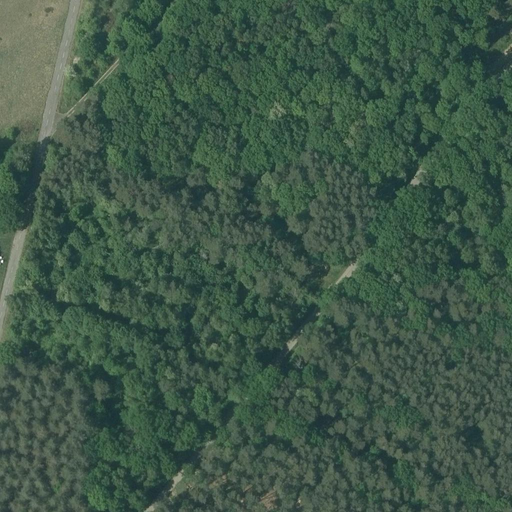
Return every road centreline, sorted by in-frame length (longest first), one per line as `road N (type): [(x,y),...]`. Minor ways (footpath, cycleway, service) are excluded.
road 1 (track): [(322,303),(457,123),(511,65)]
road 2 (track): [(145,511),(322,303)]
road 3 (track): [(170,0),(60,118),(47,119)]
